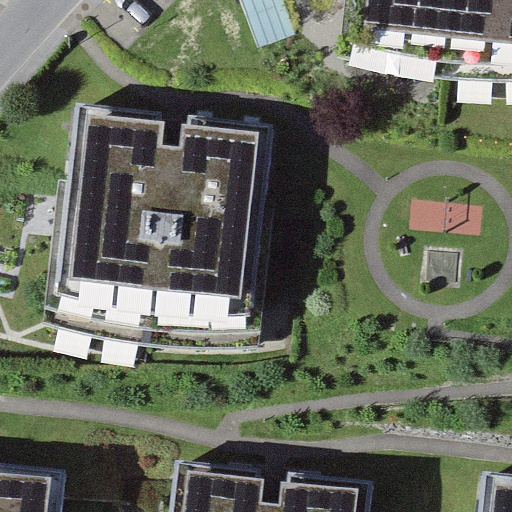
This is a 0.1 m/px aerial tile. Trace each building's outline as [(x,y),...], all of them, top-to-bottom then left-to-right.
[(285,0),(252,0),(267,43),(296,33),(285,0)] [(511,0),(362,0),(358,43),(511,59),(511,0)] [(267,143),(68,122),(45,312),(118,333),(183,341),(245,338),(267,143)] [(364,511),(365,501),(171,476),(166,511),(364,511)] [(54,511),(58,486),(0,478),(0,511),(54,511)] [(511,511),(511,491),(485,488),(481,511),(511,511)]
